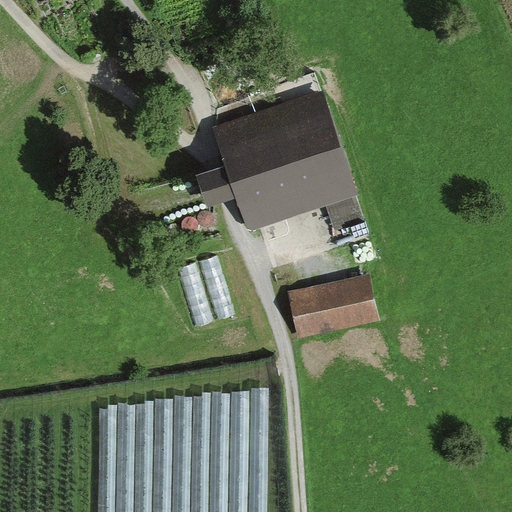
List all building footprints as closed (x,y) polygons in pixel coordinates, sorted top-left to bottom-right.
[(352,193),(316,96),(214,132),(224,162),(209,167),(195,172),(201,188),(204,198),(221,192),(234,187),(249,230),(352,193)] [(206,228),(209,228),(211,226),(213,224),(214,221),(214,218),(213,216),(211,213),(208,212),(206,211),(203,212),(200,213),(198,215),(197,218),(197,221),(197,223),(199,225),(201,227),(204,228),(206,228)] [(190,235),(193,234),(195,233),(197,230),(198,228),(198,225),(197,222),(195,220),(192,218),(189,218),(186,218),(184,219),(182,222),(181,224),(180,227),(181,230),(183,232),(185,234),(187,235),(190,235)] [(219,255),(175,268),(193,330),(237,317),(219,255)] [(366,276),(287,293),(297,336),(375,319),(366,276)]
